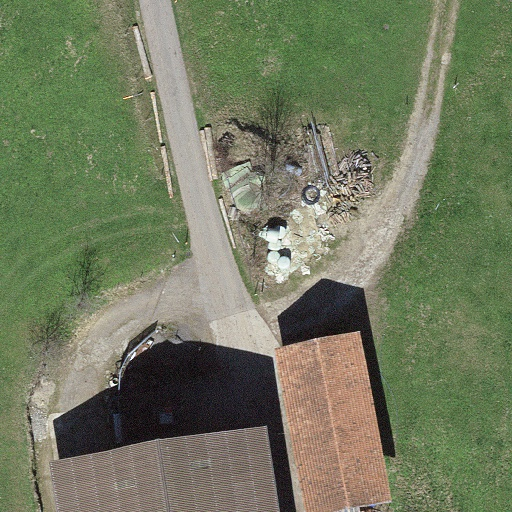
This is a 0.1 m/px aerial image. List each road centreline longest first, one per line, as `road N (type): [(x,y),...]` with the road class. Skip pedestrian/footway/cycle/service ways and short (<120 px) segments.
road 1 (track): [(271,511),(148,0)]
road 2 (track): [(228,332),(369,304),(438,188),(450,0)]
